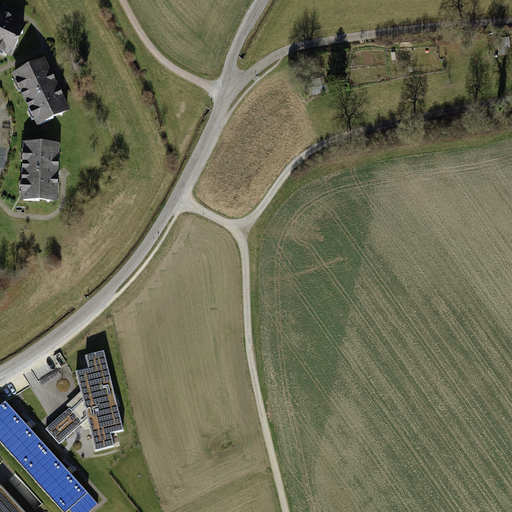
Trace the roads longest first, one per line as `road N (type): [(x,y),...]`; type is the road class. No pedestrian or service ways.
road 1 (residential): [(0,372),(60,336),(147,249),(225,95)]
road 2 (track): [(176,200),(240,231),(251,356),(287,511)]
road 3 (track): [(240,231),(285,170),(315,145),(511,96)]
road 4 (unclassified): [(511,24),(432,25),(321,41),(279,53),(225,95)]
road 5 (track): [(225,95),(149,50),(121,0)]
